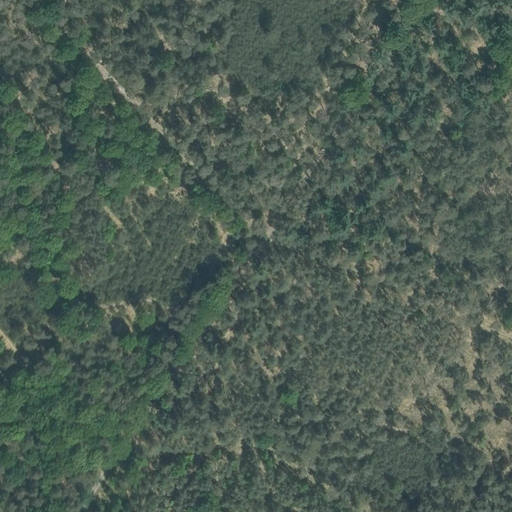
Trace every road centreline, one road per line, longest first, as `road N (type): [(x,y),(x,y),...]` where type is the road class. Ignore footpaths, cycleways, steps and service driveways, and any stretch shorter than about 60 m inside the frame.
road 1 (track): [(267,235),(80,511)]
road 2 (unknown): [(511,334),(267,237)]
